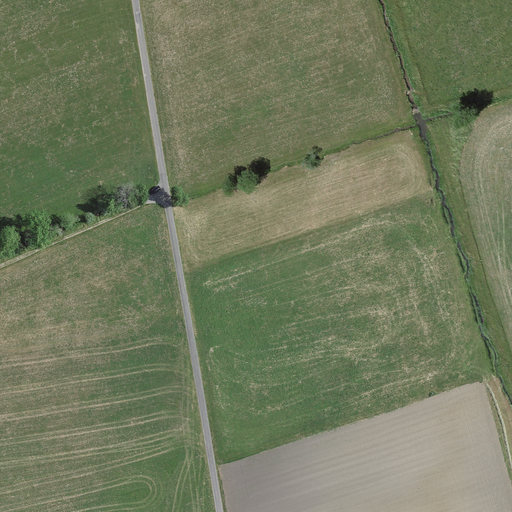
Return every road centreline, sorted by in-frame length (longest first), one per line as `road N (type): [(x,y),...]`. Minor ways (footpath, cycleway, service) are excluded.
road 1 (residential): [(219,511),(135,0)]
road 2 (track): [(0,270),(166,195)]
